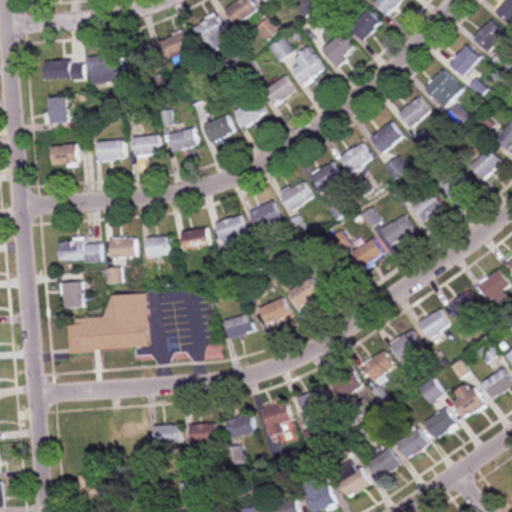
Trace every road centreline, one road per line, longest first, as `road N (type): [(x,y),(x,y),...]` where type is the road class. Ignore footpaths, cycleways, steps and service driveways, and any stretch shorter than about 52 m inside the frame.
road 1 (residential): [(511,206),(476,242),(273,377),(44,398)]
road 2 (residential): [(26,208),(191,194),(248,179),(319,134),(477,0)]
road 3 (residential): [(52,511),(13,0)]
road 4 (residential): [(15,24),(140,13),(173,0)]
